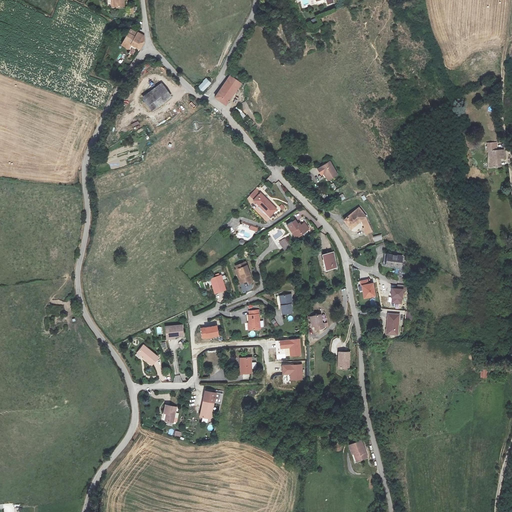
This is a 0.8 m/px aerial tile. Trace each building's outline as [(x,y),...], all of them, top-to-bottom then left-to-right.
[(129,27),(127,30),(143,40),(144,36),(129,27)] [(140,48),(143,40),(127,30),(126,33),(121,31),(117,40),(131,50),(128,56),(132,58),(137,46),(140,48)] [(215,98),(222,103),(226,105),(241,82),(229,75),(215,98)] [(199,87),(203,91),(211,82),(207,78),(199,87)] [(170,98),(161,85),(143,97),(152,110),(170,98)] [(487,144),(488,151),(498,150),(497,143),(487,144)] [(488,151),(490,168),(501,167),(500,158),(505,157),(504,150),(498,150),(488,151)] [(329,162),(318,169),(321,174),(323,173),(327,181),(337,175),(329,162)] [(256,189),(250,196),(271,216),(277,209),(256,189)] [(367,233),(372,231),(366,217),(359,208),(344,220),(351,229),(362,221),(367,233)] [(296,219),(287,226),(296,238),(309,229),(305,222),(300,225),(296,219)] [(279,242),(285,251),(291,247),(285,238),(279,242)] [(334,253),(322,256),(326,270),(337,267),(334,253)] [(384,266),(402,269),(403,257),(386,254),(384,266)] [(241,283),(248,281),(249,284),(253,282),(246,262),(236,266),(237,269),(236,270),(241,283)] [(400,277),(408,278),(409,270),(402,269),(400,277)] [(221,276),(211,279),(215,293),(225,290),(221,276)] [(365,299),(375,297),(373,284),(369,284),(368,280),(360,281),(361,286),(358,286),(359,291),(363,290),(365,299)] [(391,298),(393,298),(392,303),(401,304),(403,290),(406,291),(406,286),(398,285),(397,289),(392,288),(391,298)] [(291,294),(281,296),(282,305),(281,305),(282,314),(292,313),(291,304),(293,304),(291,294)] [(249,330),(261,329),(259,310),(249,311),(250,314),(248,315),(249,323),(248,323),(249,330)] [(388,314),(386,334),(398,335),(400,315),(388,314)] [(321,315),(311,317),(313,326),(315,326),(316,330),(325,328),(325,325),(323,325),(321,315)] [(183,325),(166,327),(167,339),(175,338),(175,337),(184,336),(183,325)] [(202,328),(204,339),(219,336),(217,326),(202,328)] [(301,356),(300,339),(280,341),(281,349),(290,348),(291,357),(301,356)] [(158,357),(143,346),(137,353),(152,365),(158,357)] [(350,353),(339,352),(338,368),(349,369),(350,353)] [(240,358),(241,374),(252,373),(251,357),(240,358)] [(302,380),(301,364),(283,366),(283,374),(291,374),(292,380),(302,380)] [(223,394),(206,391),(200,417),(209,419),(211,412),(212,412),(214,402),(221,404),(223,394)] [(176,408),(165,406),(164,414),(166,414),(165,421),(173,423),(176,408)] [(361,442),(350,446),(353,454),(355,453),(358,462),(367,459),(361,442)]
